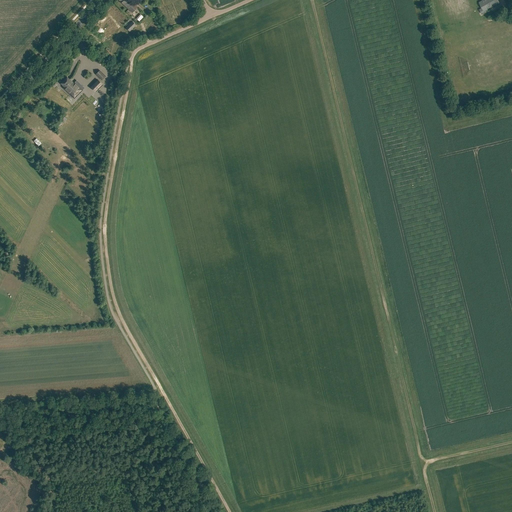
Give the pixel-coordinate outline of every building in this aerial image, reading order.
[(119,0),(132,12),(137,7),(129,0),(119,0)] [(479,2),(482,8),(479,9),(481,14),(485,12),(484,11),(499,3),(497,0),(481,0),(482,1),(479,2)] [(125,28),(129,32),(136,25),(132,22),(125,28)] [(100,70),(96,74),(102,80),(105,76),(100,70)] [(74,84),(66,76),(60,82),(64,86),(63,87),(70,94),(72,92),(75,95),(80,90),(78,88),(81,85),(77,81),(74,84)] [(102,84),(97,79),(91,86),(96,91),(102,84)]
